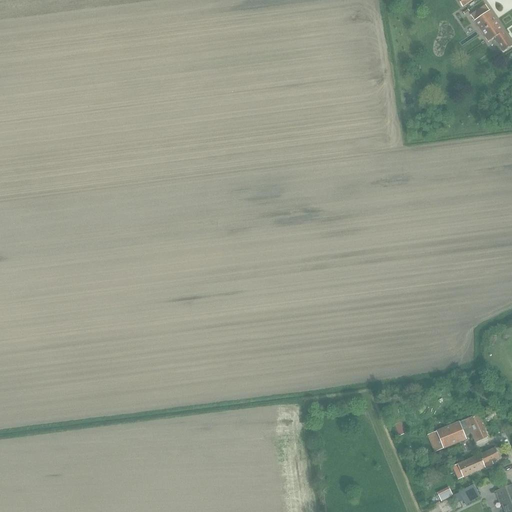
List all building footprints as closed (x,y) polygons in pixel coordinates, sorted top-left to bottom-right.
[(503,52),(511,46),(511,44),(504,31),(486,5),(471,15),(489,42),(494,38),(503,52)] [(474,443),(486,438),(476,414),(461,421),(465,429),(470,427),(472,431),(469,432),(474,443)] [(435,453),(465,440),(458,422),(427,435),(435,453)] [(482,466),(498,459),(494,448),(456,464),(462,478),(484,469),(482,466)] [(511,511),(511,484),(495,491),(501,506),(502,505),(504,511),(511,511)] [(456,503),(463,499),(466,505),(480,497),(474,485),(453,496),(456,503)]
